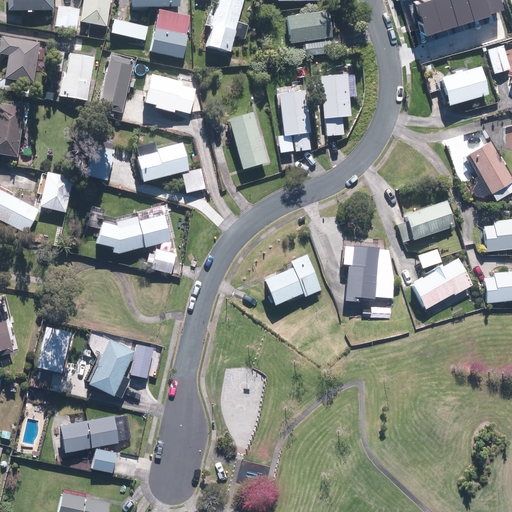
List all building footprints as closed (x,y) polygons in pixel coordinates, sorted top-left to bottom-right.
[(8,0),(8,8),(53,8),(52,0),(8,0)] [(83,0),(80,19),(107,24),(111,0),(83,0)] [(232,47),(242,0),(216,0),(207,41),(232,47)] [(438,0),(439,1),(430,4),(440,37),(469,29),(460,0),(438,0)] [(78,6),(58,4),(56,24),(76,26),(78,6)] [(325,9),(287,14),(290,40),(328,35),(325,9)] [(188,32),(155,25),(150,49),(183,56),(188,32)] [(38,39),(1,35),(0,39),(0,50),(9,52),(6,74),(33,77),(38,39)] [(503,41),(486,46),(493,72),(498,70),(498,75),(505,75),(505,67),(510,66),(503,41)] [(63,53),(51,51),(48,73),(60,74),(63,53)] [(60,92),(88,96),(94,54),(69,51),(66,74),(63,74),(60,92)] [(131,63),(105,58),(94,110),(120,116),(131,63)] [(480,65),(440,76),(448,102),(487,90),(480,65)] [(353,71),(320,73),(323,132),(343,131),(342,113),(349,112),(348,93),(354,93),(353,71)] [(195,81),(152,72),(146,99),(189,108),(195,81)] [(304,82),(277,84),(278,92),(280,92),(282,131),(307,130),(304,82)] [(22,104),(0,102),(0,147),(17,149),(22,104)] [(251,109),(227,117),(243,165),(267,157),(251,109)] [(154,139),(136,142),(142,176),(182,169),(186,189),(207,185),(203,166),(188,169),(183,141),(155,146),(154,139)] [(509,174),(487,141),(469,153),(490,186),(509,174)] [(111,147),(92,142),(86,171),(105,175),(111,147)] [(39,166),(12,164),(11,183),(38,184),(39,166)] [(37,205),(0,185),(0,216),(24,229),(37,205)] [(453,222),(444,196),(404,210),(413,236),(453,222)] [(166,211),(116,219),(116,223),(102,218),(97,240),(113,244),(113,251),(170,242),(166,211)] [(511,243),(511,214),(482,218),(485,249),(506,247),(506,244),(511,243)] [(387,245),(345,243),(343,264),(347,264),(345,298),(360,299),(361,294),(394,296),(396,271),(393,256),(387,245)] [(177,252),(157,247),(153,265),(172,270),(177,252)] [(434,249),(412,256),(417,270),(438,263),(434,249)] [(321,285),(305,251),(290,258),(292,264),(264,276),(276,301),(303,288),(305,292),(321,285)] [(470,283),(456,256),(411,280),(425,306),(470,283)] [(485,276),(486,297),(511,296),(511,270),(494,272),(494,276),(485,276)] [(68,333),(40,327),(31,368),(59,374),(68,333)] [(156,350),(139,347),(138,353),(110,341),(91,384),(121,397),(137,360),(135,375),(152,378),(156,350)] [(112,438),(107,413),(66,421),(72,447),(112,438)] [(114,447),(96,444),(93,463),(111,466),(114,447)] [(106,511),(110,497),(63,487),(57,511),(106,511)]
